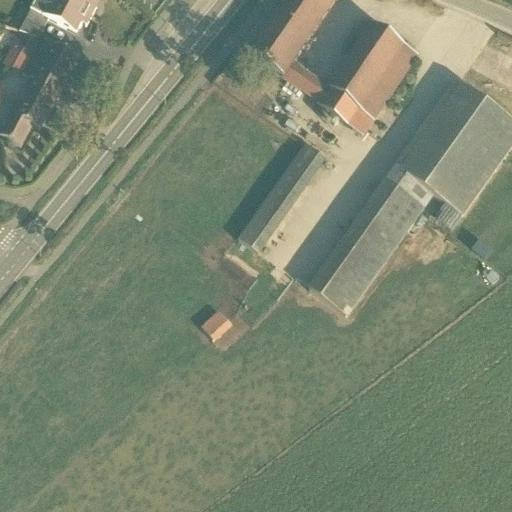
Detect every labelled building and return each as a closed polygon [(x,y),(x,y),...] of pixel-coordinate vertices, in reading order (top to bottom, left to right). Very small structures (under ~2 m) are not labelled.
[(37,0),(31,13),(48,22),(76,37),(82,26),(87,29),(102,0),(37,0)] [(327,94),(290,68),(336,1),(334,0),(288,0),(250,56),(320,105),(318,108),(361,139),(418,58),(374,27),(327,94)] [(42,40),(41,42),(30,63),(23,76),(35,82),(59,96),(79,60),(42,40)] [(59,96),(35,82),(22,109),(15,106),(0,137),(0,138),(23,150),(34,128),(42,132),(59,96)] [(511,152),(511,125),(485,105),(456,84),(428,123),(395,172),(434,200),(462,220),(463,221),(511,152)] [(259,259),(327,162),(305,147),(238,243),(259,259)] [(348,321),(434,200),(395,172),(308,292),(348,321)] [(214,346),(231,330),(229,327),(219,316),(201,331),(214,346)]
